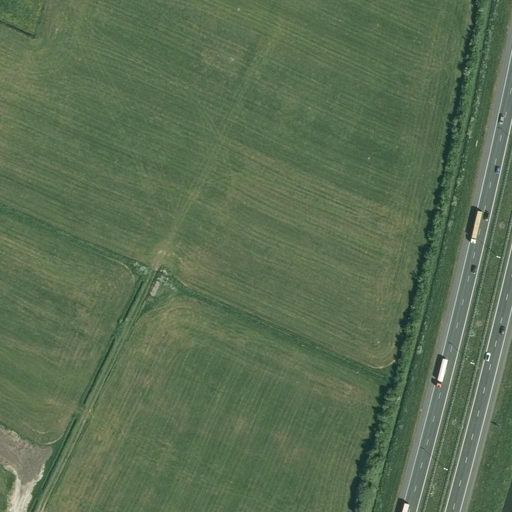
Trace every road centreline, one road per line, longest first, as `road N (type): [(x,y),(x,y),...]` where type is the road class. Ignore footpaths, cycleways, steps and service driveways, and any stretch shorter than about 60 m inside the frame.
road 1 (motorway): [(511,82),(406,511)]
road 2 (track): [(152,276),(39,511)]
road 3 (motorway): [(455,511),(511,290)]
